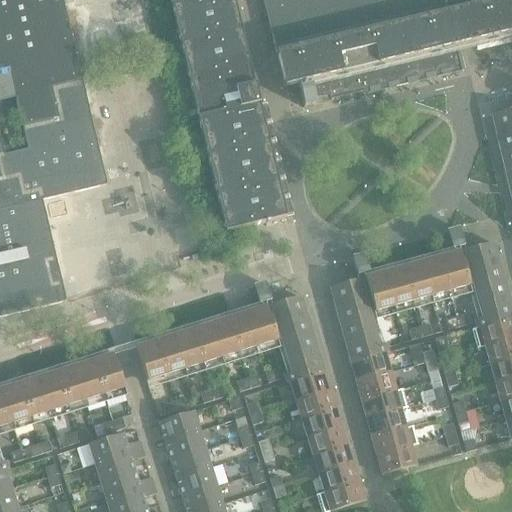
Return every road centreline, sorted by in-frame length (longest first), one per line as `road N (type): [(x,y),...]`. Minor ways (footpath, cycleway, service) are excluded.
road 1 (residential): [(459,88),(470,138),(448,197),(426,226),(310,257)]
road 2 (residential): [(378,503),(317,305),(310,257)]
road 3 (residential): [(112,317),(310,257)]
road 4 (residential): [(167,511),(112,317)]
road 5 (residential): [(281,130),(459,88)]
road 6 (residential): [(246,0),(281,130)]
road 7 (residential): [(281,130),(310,257)]
